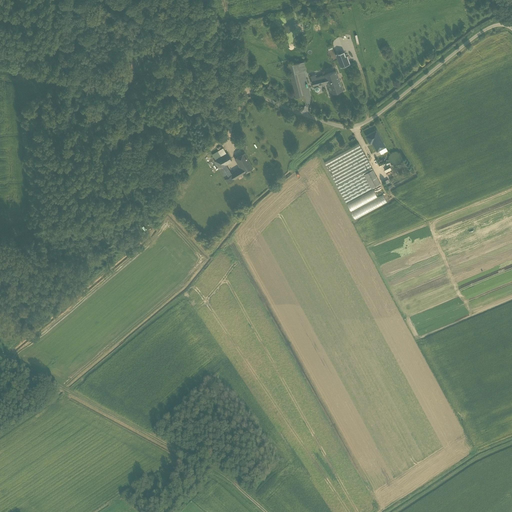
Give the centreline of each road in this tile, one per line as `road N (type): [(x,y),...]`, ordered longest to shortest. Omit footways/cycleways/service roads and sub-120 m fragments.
road 1 (residential): [(511,30),(504,24),(480,34),(386,109),(358,127),(341,126),(287,108),(112,0)]
road 2 (track): [(265,511),(224,475),(0,353)]
